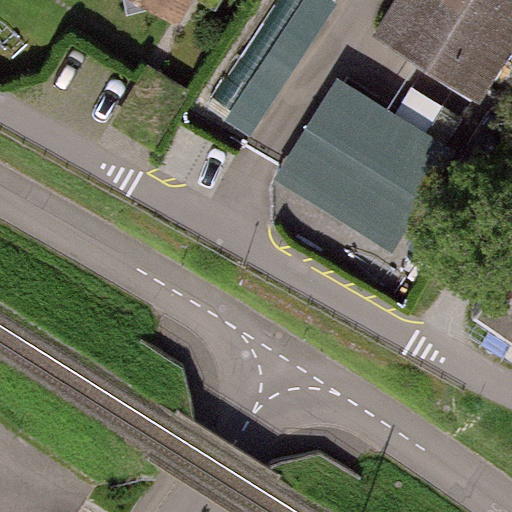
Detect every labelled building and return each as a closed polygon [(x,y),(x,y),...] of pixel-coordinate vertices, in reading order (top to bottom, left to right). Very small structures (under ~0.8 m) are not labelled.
[(119,0),(172,32),(191,1),(212,14),(220,0),(119,0)] [(256,0),(210,105),(271,131),(327,0),(256,0)] [(511,0),(384,0),(364,34),(477,101),(511,42),(511,0)] [(191,85),(150,60),(114,119),(155,143),(191,85)] [(285,166),(276,180),(391,253),(456,151),(342,78),(285,166)] [(511,341),(511,257),(473,315),(511,341)]
